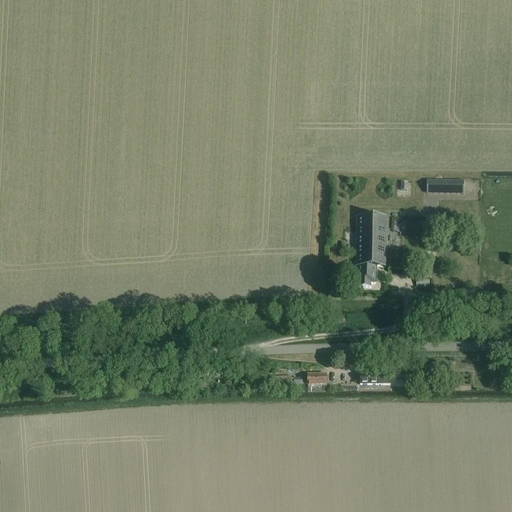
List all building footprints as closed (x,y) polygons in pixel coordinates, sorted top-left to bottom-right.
[(427,180),(427,191),(463,191),(463,181),(427,180)] [(386,217),(357,217),(356,266),(358,266),(358,287),(370,287),(371,283),(376,283),(376,266),(385,267),(386,217)] [(417,277),(416,287),(429,288),(429,278),(417,277)] [(209,371),(198,371),(198,385),(209,385),(209,371)] [(360,385),(384,385),(390,385),(390,374),(360,374),(360,385)] [(294,378),(294,384),(300,384),(307,383),(307,387),(326,387),(326,375),(307,375),(307,379),(302,379),(302,378),(294,378)] [(416,375),(405,375),(405,376),(400,376),(400,383),(405,383),(405,386),(415,386),(415,384),(415,378),(416,375)] [(275,377),(276,386),(291,386),(291,376),(275,377)]
